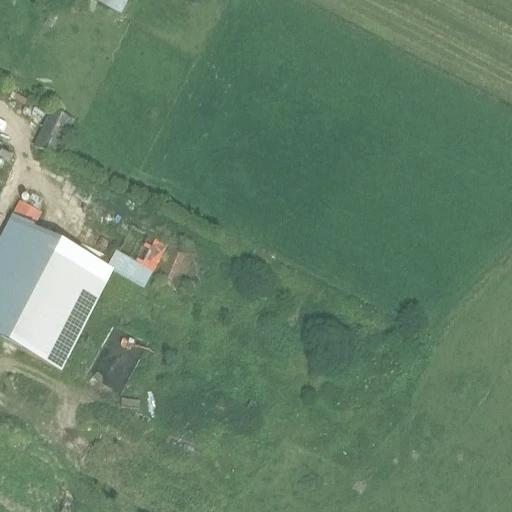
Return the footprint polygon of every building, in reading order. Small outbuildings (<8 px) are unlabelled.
[(120,17),(128,0),(87,0),(120,17)] [(9,102),(5,111),(22,119),(26,110),(9,102)] [(60,153),(73,122),(49,111),(32,150),(61,162),(64,155),(60,153)] [(0,341),(60,373),(112,273),(31,231),(40,215),(20,204),(0,241),(0,341)] [(148,271),(162,245),(130,228),(116,254),(148,271)] [(177,297),(194,257),(169,246),(151,286),(177,297)] [(247,294),(263,299),(269,283),(252,277),(247,294)] [(130,336),(119,346),(128,356),(139,346),(130,336)]
